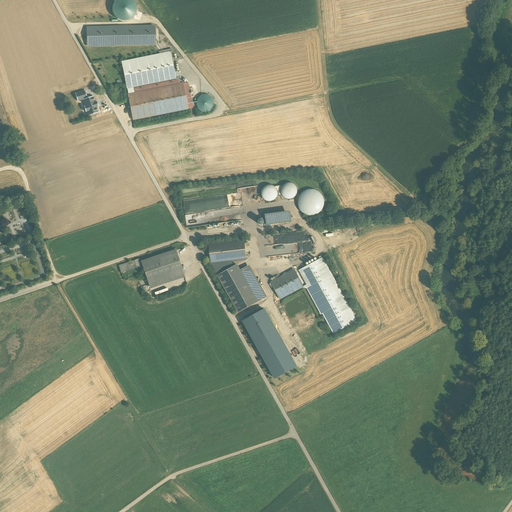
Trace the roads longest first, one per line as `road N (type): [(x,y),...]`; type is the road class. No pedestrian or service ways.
road 1 (track): [(187,238),(421,211),(427,183),(479,130),(488,76),(511,39)]
road 2 (track): [(210,511),(172,477),(56,281),(21,166),(0,172)]
road 3 (track): [(235,327),(338,511)]
road 4 (track): [(128,133),(327,94)]
road 5 (track): [(123,511),(172,477),(295,434)]
road 6 (track): [(327,94),(335,124),(422,207)]
road 7 (track): [(230,112),(139,0)]
